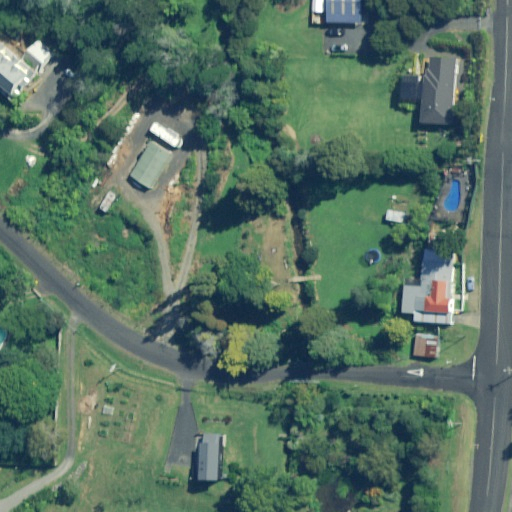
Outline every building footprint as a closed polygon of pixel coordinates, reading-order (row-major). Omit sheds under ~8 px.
[(363,24),(363,0),(310,0),(310,23),(363,24)] [(0,45),(0,87),(20,103),(58,55),(41,41),(23,64),(0,45)] [(456,61),(427,59),(423,123),(452,125),(456,61)] [(173,133),(151,123),(148,131),(155,134),(152,141),(166,147),(173,133)] [(170,155),(151,143),(130,176),(150,188),(170,155)] [(407,200),(388,198),(385,221),(404,223),(407,200)] [(437,262),(426,261),(425,287),(408,286),(406,313),(418,314),(417,322),(451,324),(455,263),(437,262)] [(435,358),(437,339),(416,337),(414,356),(435,358)] [(225,436),(206,435),(204,481),(224,481),(225,436)]
